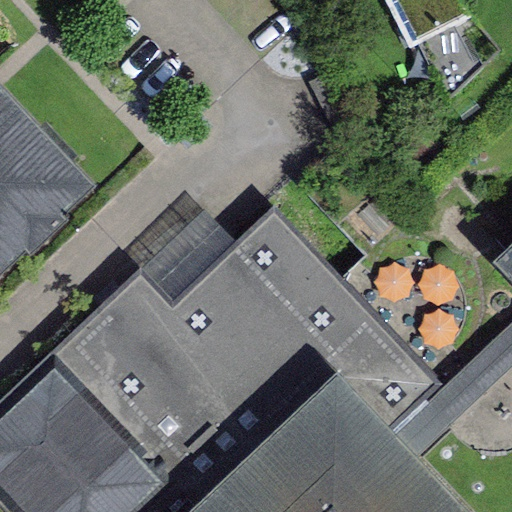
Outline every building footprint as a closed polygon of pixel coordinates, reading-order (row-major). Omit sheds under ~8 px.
[(462,0),(390,0),(415,48),(473,20),(462,0)] [(0,285),(7,293),(108,194),(0,85),(0,285)] [(204,218),(57,363),(174,488),(147,511),(213,511),(360,377),(407,428),(452,387),(282,203),(232,249),(204,218)] [(0,415),(0,496),(14,511),(147,511),(174,488),(57,363),(0,415)] [(488,511),(407,428),(360,377),(213,511),(488,511)]
